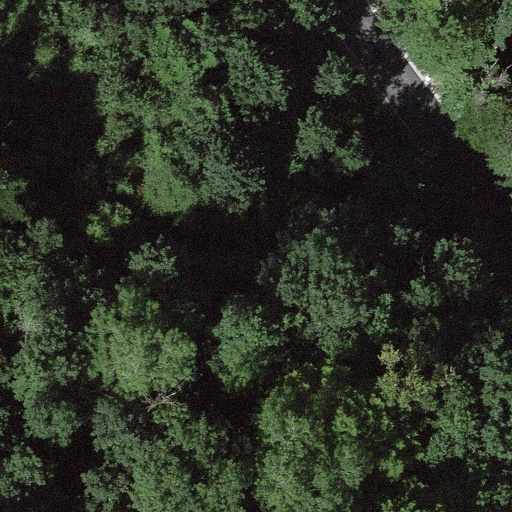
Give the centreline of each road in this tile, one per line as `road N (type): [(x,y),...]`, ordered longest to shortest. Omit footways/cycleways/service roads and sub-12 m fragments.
road 1 (track): [(331,511),(228,428),(146,325),(0,258)]
road 2 (unclassified): [(511,137),(436,80),(365,0)]
